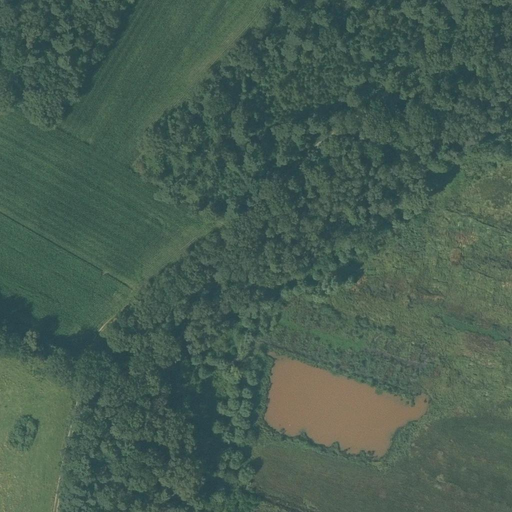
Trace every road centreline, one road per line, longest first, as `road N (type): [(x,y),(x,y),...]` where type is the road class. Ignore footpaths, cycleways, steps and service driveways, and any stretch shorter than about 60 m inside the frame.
road 1 (track): [(474,0),(86,351),(56,511)]
road 2 (track): [(353,113),(450,202)]
